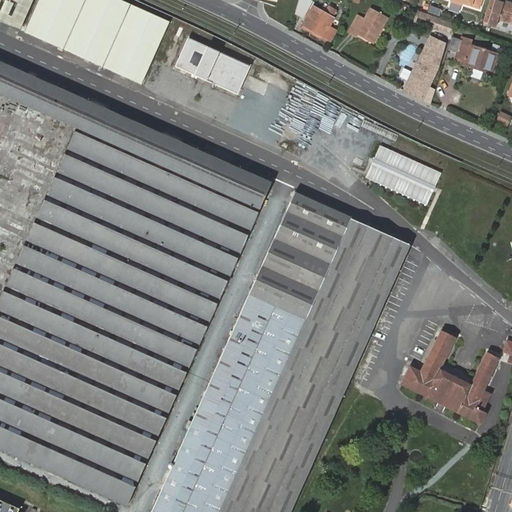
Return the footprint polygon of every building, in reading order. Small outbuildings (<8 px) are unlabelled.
[(34,0),(0,0),(0,20),(21,30),(34,0)] [(172,21),(122,0),(39,0),(25,33),(143,85),(172,21)] [(311,8),(302,25),(322,36),(332,17),(331,16),(334,12),(326,7),(323,11),(317,8),(321,0),(307,0),(305,4),(311,8)] [(511,1),(507,0),(501,0),(501,1),(496,0),(494,0),(489,16),(511,22),(511,1)] [(440,15),(442,8),(430,5),(428,12),(440,15)] [(373,42),(388,17),(373,8),(367,18),(359,13),(348,31),(356,35),(357,33),(373,42)] [(415,20),(449,32),(452,22),(418,10),(415,20)] [(462,35),(456,55),(466,58),(465,63),(472,65),(473,61),(484,64),(483,68),(493,71),(499,50),(471,42),(472,38),(462,35)] [(430,36),(417,62),(435,71),(448,45),(430,36)] [(251,65),(188,37),(175,66),(238,94),(251,65)] [(0,94),(76,128),(0,296),(0,449),(128,506),(272,182),(0,61),(0,94)] [(417,62),(403,90),(422,99),(435,71),(417,62)] [(401,77),(408,79),(412,71),(405,68),(401,77)] [(496,121),(509,127),(511,119),(511,115),(502,110),(496,121)] [(442,173),(380,145),(365,178),(427,205),(442,173)] [(148,511),(289,511),(410,242),(292,190),(148,511)] [(457,338),(440,329),(421,369),(410,364),(400,383),(481,424),(486,413),(483,411),(492,394),(485,391),(501,358),(487,352),(471,384),(442,369),(457,338)] [(511,340),(507,338),(502,353),(509,355),(507,362),(511,363),(511,340)] [(0,511),(17,511),(19,509),(0,500),(0,511)]
